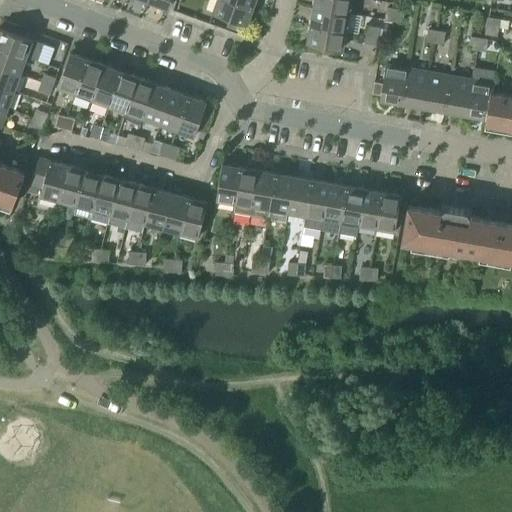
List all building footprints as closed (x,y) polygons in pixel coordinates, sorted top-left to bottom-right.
[(147,0),(147,1),(168,9),(171,0),(147,0)] [(252,8),(230,0),(218,0),(213,13),(229,19),(227,27),(238,31),(237,34),(242,36),(252,8)] [(314,0),(313,8),(348,14),(350,0),(314,0)] [(313,8),(310,25),(345,31),(348,14),(313,8)] [(385,20),(393,21),(395,9),(387,8),(385,20)] [(395,9),(393,21),(402,23),(404,11),(395,9)] [(487,17),(486,26),(498,28),(499,20),(487,17)] [(0,28),(0,47),(26,57),(37,61),(43,44),(32,40),(15,34),(18,26),(7,22),(4,30),(0,28)] [(345,31),(310,25),(307,43),(342,50),(345,31)] [(367,26),(365,35),(377,37),(379,29),(367,26)] [(498,28),(486,26),(484,34),(496,36),(498,28)] [(426,41),(434,43),(436,31),(428,29),(426,41)] [(436,31),(434,43),(442,44),(445,32),(436,31)] [(41,53),(53,57),(58,37),(46,34),(41,53)] [(377,37),(365,35),(364,43),(376,45),(377,37)] [(468,49),(477,50),(479,38),(470,37),(468,49)] [(479,38),(477,50),(485,52),(487,40),(479,38)] [(0,47),(0,66),(20,73),(26,57),(0,47)] [(57,86),(75,93),(87,59),(70,53),(57,86)] [(75,93),(92,99),(105,66),(87,59),(75,93)] [(379,99),(402,103),(408,68),(386,64),(379,99)] [(0,66),(0,85),(14,90),(20,73),(0,66)] [(92,99),(109,105),(111,99),(121,72),(111,68),(105,66),(92,99)] [(465,115),(485,118),(492,83),(494,83),(496,70),(474,66),(472,79),(465,115)] [(402,103),(423,107),(429,72),(408,68),(402,103)] [(111,106),(126,111),(138,78),(121,72),(111,99),(109,105),(111,106)] [(423,107),(444,111),(450,76),(429,72),(423,107)] [(44,74),(41,82),(52,86),(55,78),(44,74)] [(444,111),(465,115),(472,79),(450,76),(444,111)] [(126,111),(143,117),(155,84),(138,78),(126,111)] [(52,86),(41,82),(38,90),(49,95),(52,86)] [(492,83),(485,118),(484,123),(511,127),(511,96),(492,93),(494,83),(492,83)] [(143,117),(160,124),(172,90),(155,84),(143,117)] [(0,85),(0,104),(7,107),(14,90),(0,85)] [(160,124),(176,130),(188,96),(172,90),(160,124)] [(188,96),(176,130),(194,136),(196,129),(204,110),(206,103),(188,96)] [(36,109),(34,117),(45,122),(48,114),(36,109)] [(206,133),(213,113),(204,110),(196,129),(206,133)] [(55,127),(63,129),(66,117),(58,115),(55,127)] [(45,122),(34,117),(30,126),(42,130),(45,122)] [(66,117),(63,129),(71,131),(74,119),(66,117)] [(90,136),(98,138),(101,127),(93,124),(90,136)] [(101,127),(98,138),(106,141),(109,129),(101,127)] [(125,146),(133,148),(136,136),(128,134),(125,146)] [(136,136),(133,148),(141,150),(144,138),(136,136)] [(159,155),(168,157),(171,145),(163,143),(159,155)] [(171,145),(168,157),(176,159),(179,147),(171,145)] [(40,195),(58,200),(67,165),(49,160),(41,158),(39,164),(32,193),(40,195)] [(216,199),(234,202),(240,167),(222,164),(216,199)] [(5,165),(0,177),(0,201),(12,206),(25,173),(5,165)] [(58,200),(75,204),(84,170),(67,165),(58,200)] [(234,202),(252,206),(258,170),(240,167),(234,202)] [(75,204),(93,209),(102,174),(84,170),(75,204)] [(252,206),(270,209),(276,173),(258,170),(252,206)] [(286,221),(288,212),(294,177),(276,173),(270,209),(268,218),(286,221)] [(108,224),(111,214),(111,211),(120,179),(111,177),(102,174),(93,209),(90,219),(108,224)] [(288,212),(305,215),(311,180),(294,177),(288,212)] [(111,214),(127,218),(137,184),(120,179),(111,211),(111,214)] [(303,227),(321,230),(323,218),(329,183),(311,180),(305,215),(303,227)] [(323,218),(321,230),(339,233),(341,221),(347,186),(329,183),(323,218)] [(127,218),(145,223),(154,188),(137,184),(127,218)] [(365,189),(347,186),(341,221),(359,224),(365,189)] [(145,223),(163,228),(172,193),(154,188),(145,223)] [(382,192),(365,189),(359,224),(376,227),(382,192)] [(401,195),(382,192),(376,227),(394,231),(401,195)] [(163,228),(180,232),(189,198),(172,193),(163,228)] [(189,198),(180,232),(198,237),(207,203),(189,198)] [(435,246),(494,256),(511,259),(511,216),(503,215),(487,212),(486,218),(470,216),(469,222),(440,217),(441,213),(441,211),(440,210),(408,205),(402,240),(435,246)] [(67,234),(59,232),(54,234),(52,243),(64,246),(67,234)] [(261,261),(260,273),(268,273),(269,261),(272,247),(263,246),(261,261)] [(54,259),(63,259),(64,247),(55,247),(54,259)] [(64,247),(63,259),(71,260),(72,248),(64,247)] [(91,261),(99,262),(100,250),(92,249),(91,261)] [(100,250),(99,262),(108,262),(109,250),(100,250)] [(128,264),(136,264),(137,252),(129,251),(128,264)] [(297,263),(296,275),(304,276),(305,265),(307,253),(299,251),(297,263)] [(137,252),(136,264),(145,265),(146,253),(137,252)] [(172,272),(173,260),(165,259),(164,271),(172,272)] [(173,260),(172,272),(181,272),(182,260),(173,260)] [(251,272),(260,273),(261,261),(252,260),(251,272)] [(215,275),(223,275),(224,263),(216,262),(215,275)] [(287,275),(296,275),(297,263),(288,262),(287,275)] [(224,263),(223,275),(232,276),(233,264),(224,263)] [(323,277),(332,278),(333,266),(324,265),(323,277)] [(333,266),(332,278),(340,278),(341,266),(333,266)] [(359,279),(368,280),(369,268),(360,267),(359,279)] [(369,268),(368,280),(377,281),(377,269),(369,268)]
